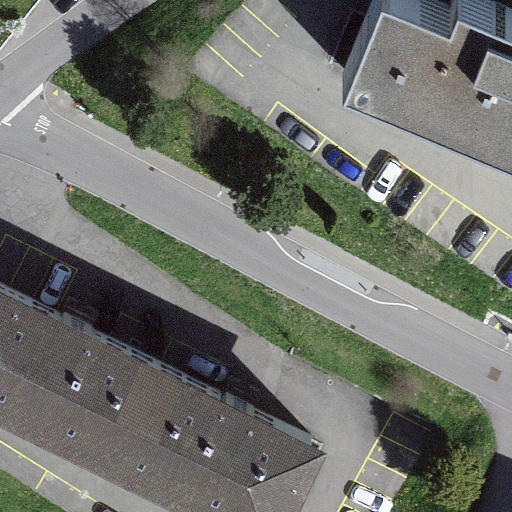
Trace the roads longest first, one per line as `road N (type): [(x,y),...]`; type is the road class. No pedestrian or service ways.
road 1 (residential): [(0,118),(511,393)]
road 2 (residential): [(0,99),(148,0)]
